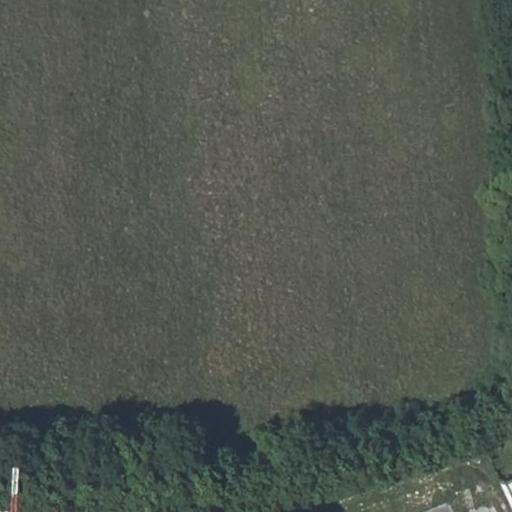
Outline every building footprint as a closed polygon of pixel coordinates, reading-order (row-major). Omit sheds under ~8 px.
[(475,8),(443,10),(445,40),(476,39),(475,8)] [(296,54),(325,53),(324,28),(295,29),(296,54)] [(438,55),(411,58),(414,87),(442,84),(438,55)] [(411,114),(413,143),(443,140),(440,111),(411,114)] [(199,245),(198,307),(229,308),(231,246),(199,245)] [(283,319),(288,346),(318,341),(313,314),(283,319)] [(342,348),(348,376),(377,370),(371,342),(342,348)] [(14,361),(14,387),(40,387),(40,361),(14,361)] [(221,398),(248,398),(249,369),(222,369),(221,398)] [(511,475),(499,482),(511,509),(511,475)]
